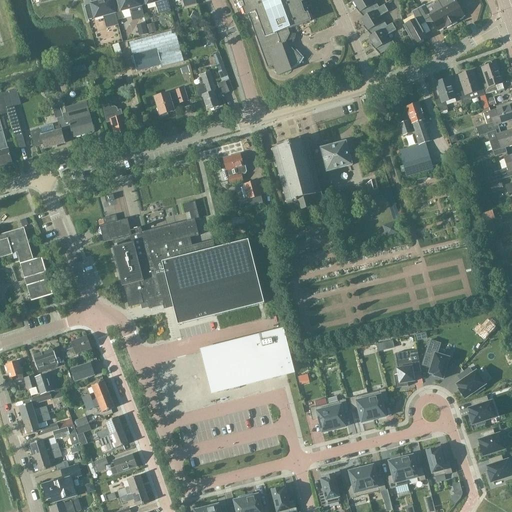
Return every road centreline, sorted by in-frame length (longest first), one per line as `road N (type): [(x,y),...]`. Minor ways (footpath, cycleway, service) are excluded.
road 1 (residential): [(93,315),(111,314),(127,328),(182,482),(196,486),(297,461)]
road 2 (unclassified): [(41,177),(258,120)]
road 3 (residential): [(167,511),(93,315)]
road 4 (unclassified): [(369,87),(456,51),(508,17)]
road 5 (residential): [(93,315),(41,177)]
road 6 (residential): [(258,120),(216,0)]
road 7 (residential): [(36,511),(0,394)]
